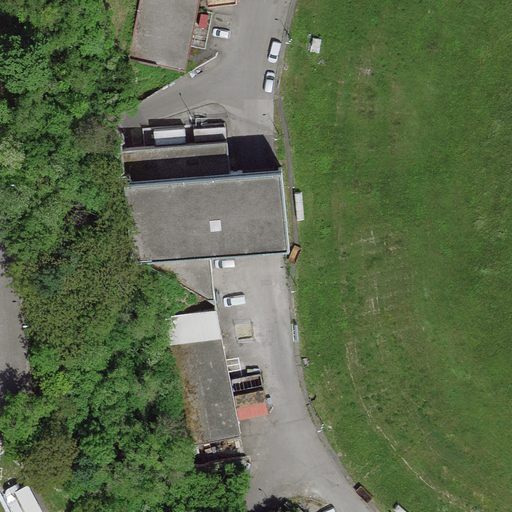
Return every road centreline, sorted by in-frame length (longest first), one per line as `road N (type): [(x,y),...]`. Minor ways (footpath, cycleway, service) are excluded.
road 1 (unclassified): [(253,264),(294,439),(357,511)]
road 2 (unclassified): [(273,0),(251,75),(253,264)]
